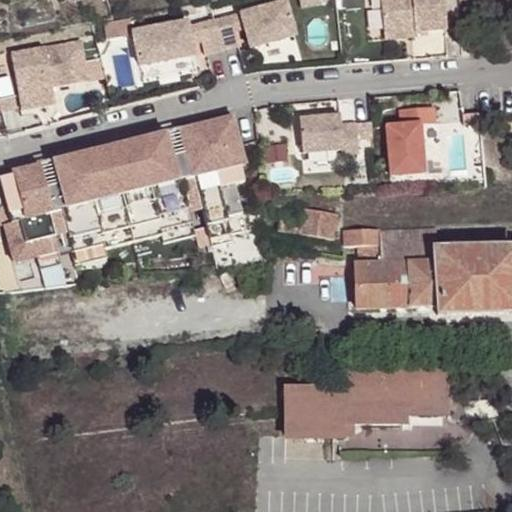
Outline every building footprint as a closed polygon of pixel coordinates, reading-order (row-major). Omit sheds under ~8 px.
[(443,0),(382,0),(384,30),(415,28),(415,33),(446,31),(443,0)] [(286,3),(215,23),(223,52),(239,47),(235,33),(245,30),(251,50),(296,37),(286,3)] [(133,34),(134,34),(131,18),(105,23),(108,39),(133,34)] [(134,34),(133,34),(143,84),(197,74),(192,46),(202,43),(205,57),(223,52),(215,23),(189,30),(188,24),(134,34)] [(415,28),(384,30),(385,40),(416,38),(415,33),(415,28)] [(13,79),(0,81),(0,105),(2,112),(21,108),(23,117),(56,108),(52,91),(87,82),(78,44),(9,61),(13,79)] [(434,109),(400,112),(401,126),(387,128),(391,177),(424,174),(420,126),(435,124),(434,109)] [(234,117),(14,173),(15,176),(1,179),(12,224),(5,226),(14,263),(38,257),(42,271),(63,266),(61,257),(73,254),(105,246),(106,251),(163,236),(162,232),(194,224),(196,232),(208,228),(213,249),(235,243),(233,236),(248,232),(236,186),(246,183),(242,168),(247,167),(234,117)] [(340,117),(299,120),(302,155),(342,151),(342,156),(358,155),(357,141),(355,125),(340,126),(340,117)] [(370,124),(355,125),(357,141),(372,140),(370,124)] [(302,209),(300,218),(297,236),(332,240),(337,215),(302,209)] [(297,236),(300,218),(280,214),(277,232),(297,236)] [(194,224),(162,232),(163,236),(165,245),(197,237),(196,232),(194,224)] [(379,265),(360,266),(354,267),(354,310),(435,308),(433,316),(511,315),(511,239),(511,240),(510,249),(470,251),(470,241),(452,241),(452,252),(436,252),(436,232),(378,235),(378,233),(344,235),(344,250),(359,249),(378,249),(379,265)] [(105,246),(73,254),(77,267),(108,259),(106,251),(105,246)] [(359,249),(360,266),(379,265),(378,249),(359,249)] [(343,376),(344,370),(338,370),(334,367),(332,376),(320,388),(287,389),(287,438),(344,437),(344,426),(398,426),(398,414),(444,414),(444,374),(343,376)]
